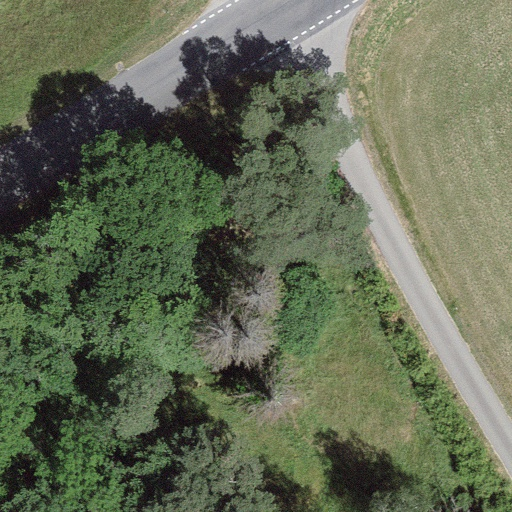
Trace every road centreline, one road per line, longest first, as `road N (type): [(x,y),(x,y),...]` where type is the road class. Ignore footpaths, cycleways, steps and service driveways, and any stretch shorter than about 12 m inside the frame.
road 1 (unclassified): [(288,9),(409,275),(511,446)]
road 2 (tertiary): [(288,9),(0,181)]
